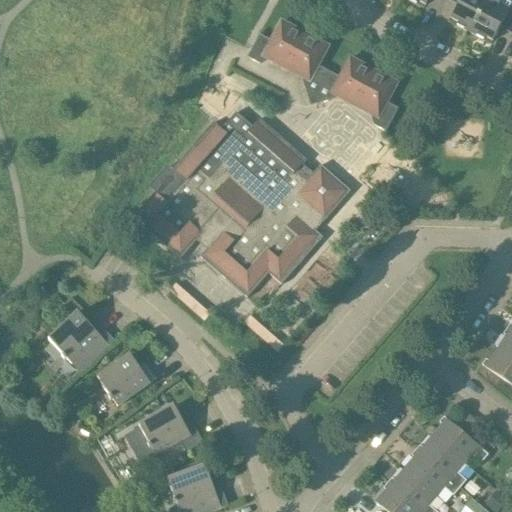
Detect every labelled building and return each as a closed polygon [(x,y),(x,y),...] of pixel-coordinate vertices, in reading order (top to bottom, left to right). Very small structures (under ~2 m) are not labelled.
[(457,0),(460,1),(451,19),(458,23),(457,26),(470,33),(487,0),(457,0)] [(511,0),(487,0),(470,33),(483,41),(485,37),(493,42),(502,24),(511,29),(511,0)] [(305,35),(281,22),(271,41),(260,35),(247,58),(260,65),(264,58),(286,70),(305,35)] [(310,107),(329,72),(318,67),(329,47),(305,35),(286,70),(309,82),(305,89),(310,107)] [(355,107),(374,71),(350,59),(340,78),(329,72),(310,107),(329,101),(332,94),(355,107)] [(374,71),(355,107),(378,119),(374,126),(386,132),(398,110),(387,104),(397,84),(374,71)] [(133,219),(178,259),(180,260),(201,236),(211,244),(200,258),(247,299),(268,274),(282,286),(323,239),(309,227),(318,217),(324,222),(350,192),(320,166),(313,175),(303,166),(307,161),(259,120),(253,128),(236,113),(222,130),(214,123),(173,170),(174,172),(174,173),(168,168),(151,188),(156,193),(155,193),(133,219)] [(176,285),(170,291),(205,322),(210,315),(176,285)] [(48,341),(63,356),(72,366),(77,361),(86,370),(114,343),(106,334),(106,333),(97,323),(92,328),(77,314),(48,341)] [(284,347),(250,317),(244,324),(279,354),(284,347)] [(511,333),(510,332),(497,350),(511,359),(511,333)] [(511,359),(497,350),(485,368),(511,386),(511,359)] [(130,356),(97,380),(112,400),(118,407),(156,380),(148,369),(142,373),(130,356)] [(202,443),(197,433),(190,421),(184,425),(173,407),(139,427),(140,428),(129,434),(133,442),(139,461),(147,474),(146,475),(146,476),(205,443),(204,441),(202,443)] [(465,464),(472,456),(481,464),(488,456),(447,420),(433,437),(465,464)] [(465,464),(433,437),(418,453),(460,489),(467,481),(457,473),(465,464)] [(460,489),(418,453),(404,470),(436,497),(444,489),(453,497),(460,489)] [(186,511),(215,511),(228,507),(219,483),(212,486),(205,467),(198,469),(196,464),(182,469),(184,475),(167,481),(176,504),(179,511),(182,511),(186,511)] [(436,497),(404,470),(390,487),(419,511),(436,511),(429,506),(436,497)] [(419,511),(390,487),(376,503),(386,511),(419,511)] [(497,511),(506,502),(499,496),(489,507),(494,511),(497,511)]
